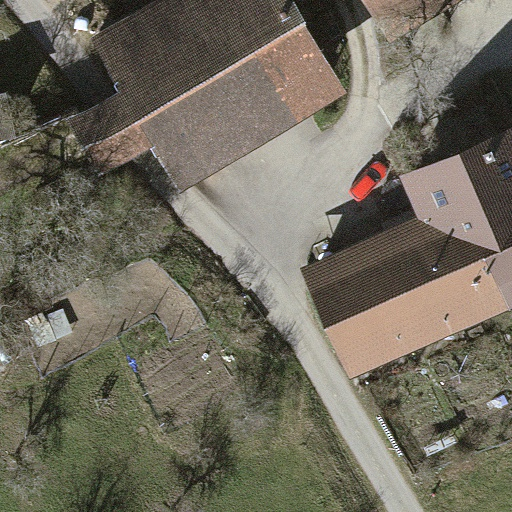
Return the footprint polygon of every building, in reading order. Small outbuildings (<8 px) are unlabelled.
[(133,89),(155,126),(173,157),(329,67),(290,0),(128,0),(135,11),(100,31),(133,89)] [(358,0),(381,38),(444,0),(358,0)] [(155,126),(133,89),(105,104),(83,115),(103,154),(130,139),(155,126)] [(2,95),(0,95),(0,136),(11,134),(2,95)] [(10,138),(36,191),(104,157),(103,154),(83,115),(77,104),(10,138)] [(432,221),(470,306),(511,287),(511,133),(412,177),(432,221)] [(470,306),(432,221),(312,273),(350,359),(470,306)] [(47,300),(36,278),(7,291),(18,314),(47,300)]
